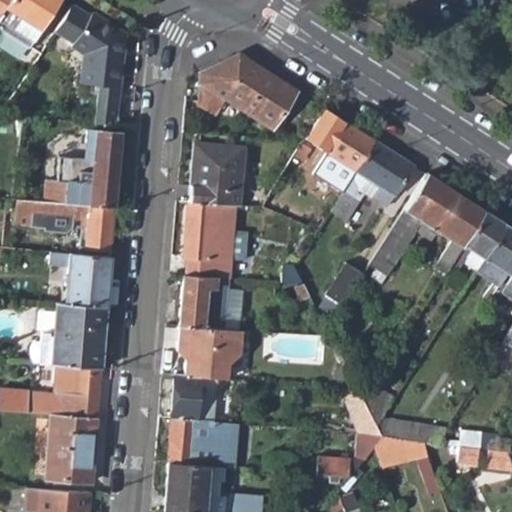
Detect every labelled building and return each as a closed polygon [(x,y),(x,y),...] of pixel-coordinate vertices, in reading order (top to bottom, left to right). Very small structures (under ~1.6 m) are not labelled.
[(0,30),(27,49),(57,0),(6,0),(0,10),(0,30)] [(81,52),(79,83),(83,83),(113,84),(120,84),(123,35),(89,13),(86,17),(69,5),(54,28),(72,39),(69,44),(81,52)] [(198,72),(197,82),(222,97),(269,128),(294,91),(234,53),(198,72)] [(212,113),(222,97),(197,82),(195,103),(212,113)] [(113,94),(113,84),(83,83),(83,92),(113,94)] [(320,162),(348,179),(372,142),(328,113),(304,151),(320,162)] [(119,134),(86,131),(85,144),(93,145),(92,160),(58,157),(56,181),(45,180),(43,202),(112,208),(119,134)] [(326,214),(341,223),(357,199),(365,193),(384,205),(410,166),(372,142),(348,179),(339,192),(326,214)] [(235,205),(259,207),(264,199),(239,198),(242,151),(192,147),(188,202),(235,205)] [(312,173),(339,192),(348,179),(320,162),(312,173)] [(433,264),(445,271),(446,270),(482,213),(422,174),(398,211),(447,242),(433,264)] [(80,227),(78,254),(108,257),(112,208),(43,202),(16,200),(14,224),(43,227),(44,218),(70,221),(70,226),(80,227)] [(187,260),(185,276),(213,278),(229,280),(235,205),(188,202),(183,260),(187,260)] [(458,269),(472,278),(504,227),(482,213),(446,270),(454,276),(458,269)] [(496,299),(511,308),(511,232),(504,227),(472,278),(471,280),(493,293),(504,277),(508,280),(496,299)] [(237,229),(234,258),(245,259),(248,230),(237,229)] [(363,264),(382,277),(401,247),(382,235),(363,264)] [(68,264),(66,303),(104,307),(108,257),(78,254),(50,252),(50,262),(68,264)] [(339,264),(319,295),(336,306),(356,275),(339,264)] [(213,287),(213,278),(185,276),(182,276),(178,325),(216,329),(223,330),(226,288),(213,287)] [(66,303),(61,303),(57,333),(56,344),(44,342),(39,342),(36,347),(35,358),(37,363),(54,364),(99,368),(100,368),(104,307),(66,303)] [(216,329),(178,325),(175,352),(185,361),(183,376),(197,377),(212,379),(216,379),(225,380),(226,365),(239,354),(241,331),(223,330),(216,329)] [(511,327),(501,344),(511,351),(511,327)] [(56,344),(57,333),(45,331),(44,342),(56,344)] [(54,364),(37,363),(34,395),(54,396),(56,372),(98,377),(99,368),(54,364)] [(95,420),(98,377),(56,372),(54,396),(34,395),(29,394),(0,391),(0,411),(50,416),(53,416),(95,420)] [(211,423),(216,379),(212,379),(197,377),(183,376),(174,375),(170,419),(211,423)] [(357,434),(375,435),(374,434),(352,391),(336,390),(357,434)] [(45,480),(90,484),(95,420),(53,416),(50,416),(45,480)] [(211,423),(170,419),(166,464),(208,468),(222,469),(233,470),(237,425),(211,423)] [(371,449),(377,464),(426,457),(421,446),(377,440),(371,449)] [(459,461),(476,462),(478,442),(461,441),(459,461)] [(482,469),(511,472),(504,455),(485,453),(482,469)] [(313,477),(345,480),(359,463),(314,459),(313,477)] [(218,511),(219,504),(205,503),(208,468),(166,464),(162,511),(218,511)] [(222,469),(208,468),(205,503),(219,504),(222,469)] [(87,511),(89,493),(24,488),(22,511),(29,511),(87,511)]
